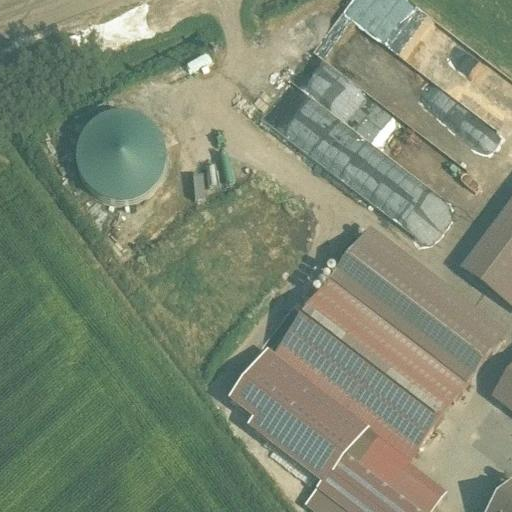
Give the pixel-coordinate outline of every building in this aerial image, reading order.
[(81,146),(77,161),(78,176),(84,189),(94,201),(107,208),(122,210),(136,208),(149,201),(159,190),(165,177),(166,162),(163,148),(155,136),(144,126),(130,121),(116,121),(102,125),(89,134),(81,146)] [(511,207),(461,276),(511,314),(511,207)] [(511,338),(370,232),(265,371),(373,452),(358,471),(413,511),(435,511),(447,496),(412,470),(511,338)] [(511,377),(492,403),(511,418),(511,377)] [(511,511),(511,491),(496,511),(511,511)]
